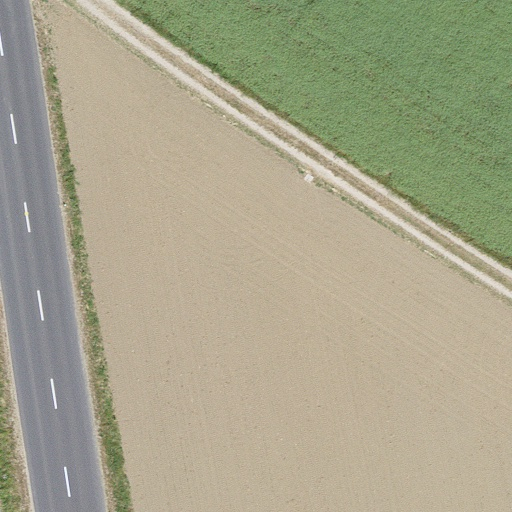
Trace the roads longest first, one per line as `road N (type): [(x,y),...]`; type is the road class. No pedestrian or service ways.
road 1 (track): [(94,0),(353,187),(511,285)]
road 2 (tertiary): [(0,43),(71,511)]
